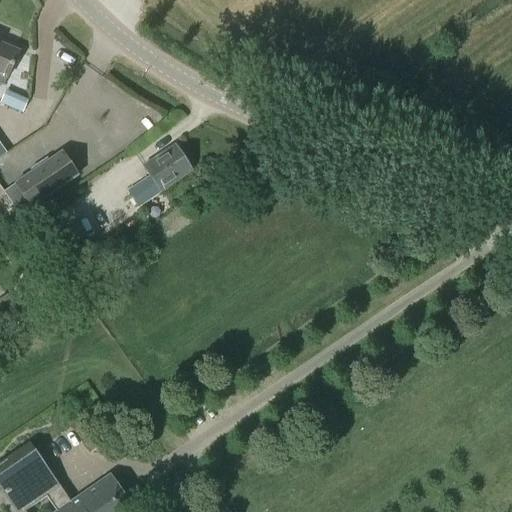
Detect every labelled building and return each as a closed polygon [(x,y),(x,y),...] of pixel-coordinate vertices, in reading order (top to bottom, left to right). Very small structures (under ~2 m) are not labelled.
[(0,84),(3,85),(6,78),(7,79),(20,51),(0,42),(0,84)] [(23,112),(29,97),(7,87),(0,102),(23,112)] [(142,167),(149,177),(127,192),(137,208),(193,171),(176,145),(142,167)] [(77,176),(62,153),(3,192),(19,215),(77,176)] [(35,222),(54,252),(74,239),(54,209),(35,222)] [(58,284),(51,274),(21,294),(28,305),(58,284)] [(8,297),(0,302),(0,318),(16,308),(8,297)] [(29,442),(0,462),(0,488),(1,490),(13,482),(30,507),(46,496),(56,511),(55,511),(134,511),(110,476),(70,503),(29,442)]
